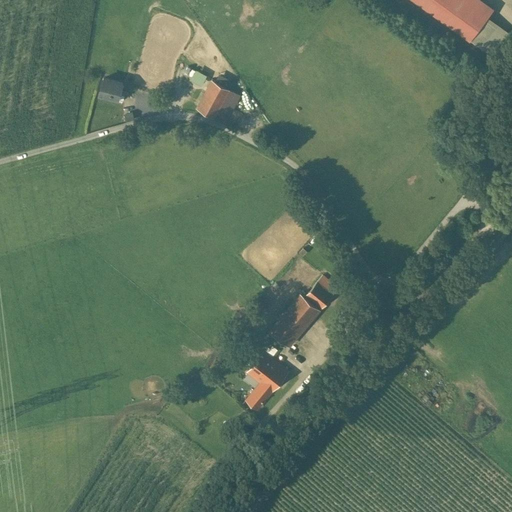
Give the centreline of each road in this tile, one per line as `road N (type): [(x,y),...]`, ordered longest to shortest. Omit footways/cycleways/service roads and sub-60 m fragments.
road 1 (unclassified): [(378,293),(301,169),(186,113),(0,161)]
road 2 (unclassified): [(378,293),(229,453),(190,511)]
road 3 (unclassified): [(511,221),(470,196),(378,293)]
